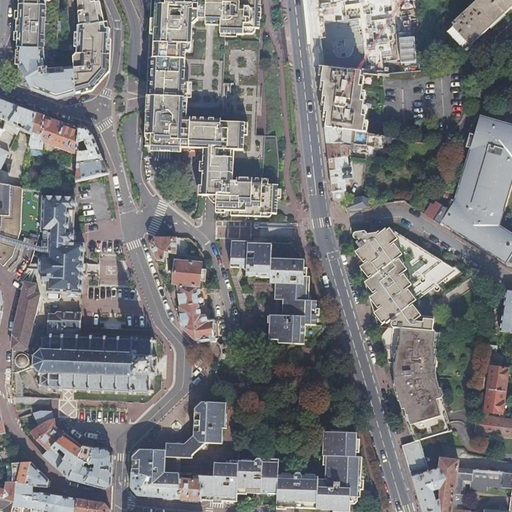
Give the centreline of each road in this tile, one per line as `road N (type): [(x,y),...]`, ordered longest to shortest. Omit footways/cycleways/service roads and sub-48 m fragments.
road 1 (primary): [(296,0),(321,223),(406,511)]
road 2 (residential): [(219,511),(236,379),(230,309),(205,243),(165,211),(150,209)]
road 3 (residential): [(134,222),(136,254),(162,324),(183,349),(183,375),(123,445),(116,500)]
road 4 (residential): [(0,270),(13,289),(2,391),(18,441),(63,485),(116,500)]
road 5 (residential): [(150,209),(130,146),(133,24),(124,0)]
road 6 (residential): [(374,215),(408,215),(511,278)]
